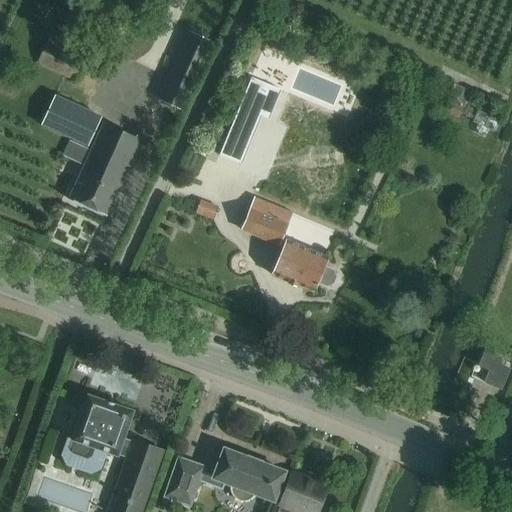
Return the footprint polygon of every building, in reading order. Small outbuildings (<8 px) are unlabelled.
[(173,134),(183,114),(181,113),(193,84),(192,83),(212,42),(191,31),(171,73),(174,74),(160,103),(161,103),(157,119),(158,127),(161,129),(158,138),(168,142),(172,133),(173,134)] [(46,43),(36,65),(76,83),(86,62),(46,43)] [(88,147),(102,117),(56,96),(42,126),(88,147)] [(257,97),(251,106),(258,110),(264,102),(257,97)] [(448,102),(443,113),(460,121),(465,109),(448,102)] [(478,111),(473,123),(477,125),(477,126),(476,127),(476,128),(476,129),(476,130),(476,131),(476,132),(476,133),(477,133),(477,134),(478,134),(478,135),(479,135),(479,136),(480,136),(481,136),(482,136),(483,136),(484,136),(485,136),(486,136),(486,135),(487,135),(488,134),(489,133),(489,132),(490,131),(495,133),(500,121),(478,111)] [(106,217),(141,141),(104,123),(69,201),(106,217)] [(191,155),(186,167),(194,170),(199,158),(191,155)] [(279,246),(293,213),(256,198),(242,231),(279,246)] [(214,221),(219,207),(201,201),(196,214),(214,221)] [(333,285),(336,277),(334,271),(325,267),(329,257),(287,240),(272,275),(314,294),(318,283),(327,287),(333,285)] [(501,390),(510,369),(501,365),(504,359),(486,351),(479,366),(490,371),(485,384),(501,390)] [(73,443),(71,451),(73,455),(87,460),(91,458),(94,450),(107,455),(117,459),(118,457),(119,456),(128,459),(109,511),(142,511),(164,452),(134,442),(133,443),(124,440),(133,413),(88,397),(72,443),(73,443)] [(274,502),(285,474),(225,451),(215,479),(202,474),(204,469),(180,460),(166,498),(191,507),(200,481),(222,489),(224,483),(232,486),(231,487),(231,489),(231,492),(232,494),(233,496),(233,497),(235,499),(236,500),(243,503),(246,503),(248,503),(249,502),(251,501),(253,500),(254,498),(255,497),(256,495),(274,502)] [(281,506),(295,511),(296,511),(297,511),(299,511),(317,511),(327,487),(293,474),(280,506),(281,506)]
